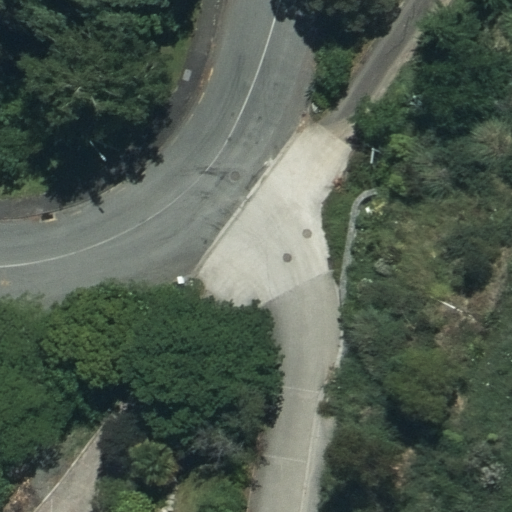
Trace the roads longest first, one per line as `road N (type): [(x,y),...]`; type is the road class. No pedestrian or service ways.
road 1 (residential): [(221,152),(261,212),(302,331),(280,511)]
road 2 (residential): [(0,268),(104,247),(157,213),(221,152)]
road 3 (residential): [(221,152),(260,73),(278,0)]
